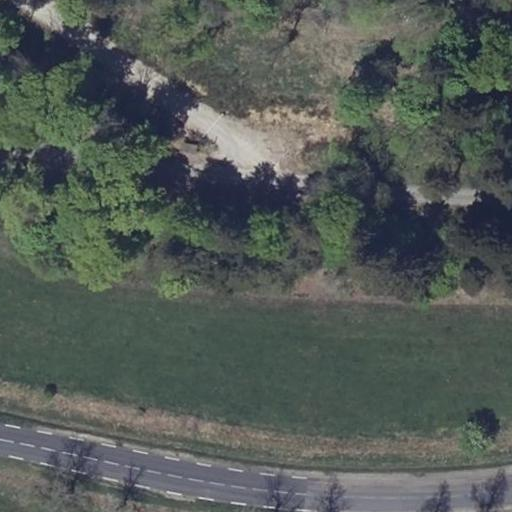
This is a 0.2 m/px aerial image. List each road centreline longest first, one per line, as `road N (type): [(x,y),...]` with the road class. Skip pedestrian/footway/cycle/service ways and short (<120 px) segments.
road 1 (residential): [(0,127),(233,178),(433,202),(511,200)]
road 2 (secondary): [(511,492),(352,497),(226,485),(0,443)]
